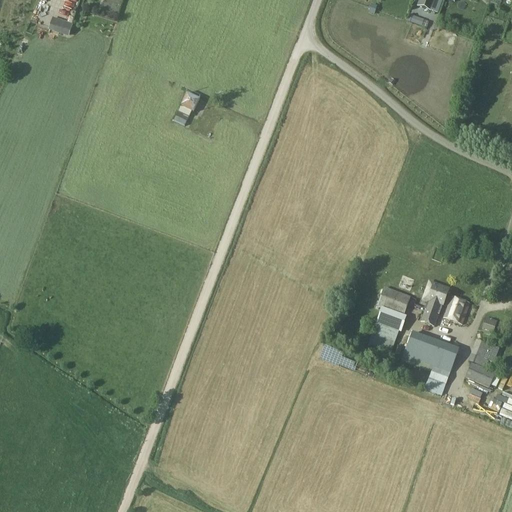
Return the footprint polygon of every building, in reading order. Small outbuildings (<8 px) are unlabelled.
[(434,0),(419,0),(417,7),(431,12),(434,0)] [(434,0),(431,12),(437,14),(442,0),(434,0)] [(421,27),(423,21),(412,17),(410,23),(421,27)] [(50,29),(49,31),(53,32),(68,38),(72,25),(57,20),(54,19),(50,29)] [(181,94),(174,112),(187,117),(194,99),(181,94)] [(434,328),(440,309),(441,309),(447,292),(433,287),(420,323),(434,328)] [(395,314),(404,317),(411,298),(384,288),(377,308),(395,314)] [(462,326),(470,305),(452,298),(444,319),(462,326)] [(484,316),(480,325),(490,330),(494,321),(484,316)] [(400,331),(377,323),(373,334),(395,342),(400,331)] [(432,341),(411,333),(402,358),(423,366),(432,341)] [(423,366),(449,375),(459,350),(432,341),(423,366)] [(489,346),(484,361),(488,362),(493,364),(498,350),(489,346)] [(470,356),(468,363),(485,369),(488,362),(484,361),(470,356)] [(471,364),(465,379),(488,389),(489,390),(495,375),(471,364)] [(507,388),(511,378),(498,373),(493,383),(507,388)] [(511,410),(511,408),(511,404),(504,401),(502,407),(511,410)]
